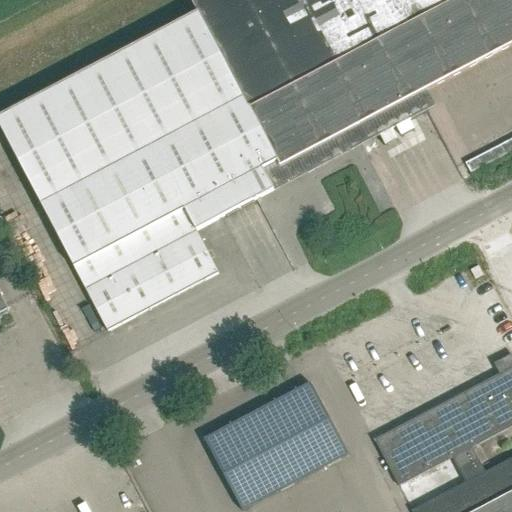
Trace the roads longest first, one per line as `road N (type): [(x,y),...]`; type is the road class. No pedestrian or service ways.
road 1 (unclassified): [(0,469),(511,199)]
road 2 (unknown): [(16,303),(112,511)]
